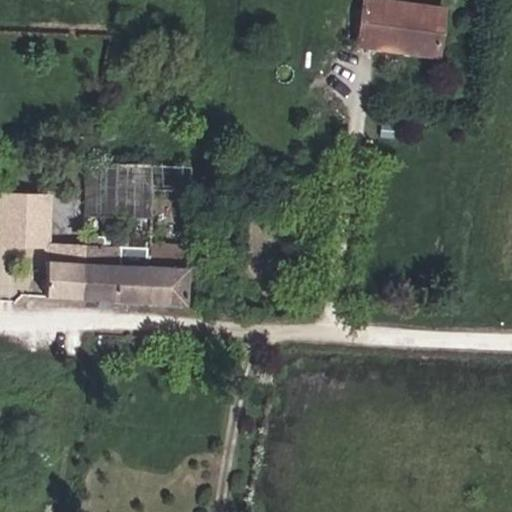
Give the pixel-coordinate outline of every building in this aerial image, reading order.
[(445,12),(363,2),(357,49),(438,60),(445,12)] [(76,232),(144,233),(145,194),(180,195),(182,166),(77,163),(76,199),(76,232)] [(76,253),(76,232),(76,199),(58,199),(58,179),(38,178),(38,198),(20,198),(18,251),(39,252),(38,305),(75,306),(76,253)] [(0,250),(9,251),(18,251),(20,198),(0,197),(0,250)] [(75,306),(111,307),(113,268),(143,270),(144,233),(76,232),(76,253),(75,306)] [(220,255),(203,255),(202,271),(220,272),(220,255)] [(113,268),(111,307),(179,310),(180,271),(143,270),(113,268)]
